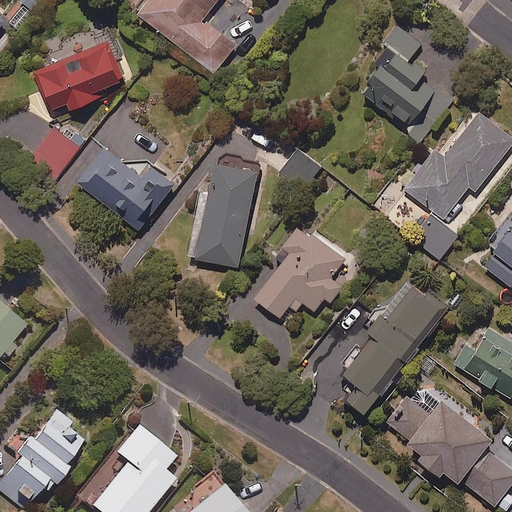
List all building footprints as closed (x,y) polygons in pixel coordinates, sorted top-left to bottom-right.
[(18,0),(24,4),(33,11),(42,1),(40,0),(18,0)] [(219,0),(146,0),(147,1),(138,13),(214,73),(237,45),(204,19),(219,0)] [(33,11),(24,4),(8,23),(20,33),(36,14),(33,11)] [(410,127),(442,89),(409,62),(424,45),(400,24),(375,53),(386,63),(365,88),(410,127)] [(123,80),(106,42),(37,72),(53,109),(67,103),(71,111),(98,99),(95,92),(123,80)] [(166,148),(121,111),(71,172),(110,205),(112,202),(142,226),(176,184),(153,165),(166,148)] [(511,145),(511,137),(480,112),(445,156),(437,150),(406,189),(445,220),(471,187),(476,192),(511,145)] [(80,146),(55,127),(27,163),(53,183),(80,146)] [(322,166),(296,148),(278,175),(303,192),(322,166)] [(259,171),(219,163),(213,194),(202,192),(196,222),(201,223),(193,258),(239,267),(259,171)] [(458,236),(435,218),(417,242),(440,260),(458,236)] [(347,258),(301,224),(277,256),(284,261),(256,298),(281,317),(290,305),(297,310),(303,302),(316,311),(325,298),(332,303),(342,289),(337,285),(331,280),(347,258)] [(511,230),(500,246),(484,265),(511,287),(511,230)] [(425,296),(408,279),(364,325),(377,338),(343,373),(356,385),(346,396),(364,414),(397,380),(388,371),(400,358),(407,364),(423,348),(420,345),(453,311),(431,290),(425,296)] [(0,356),(25,326),(0,306),(0,356)] [(511,341),(491,328),(477,350),(468,344),(455,364),(511,399),(511,341)] [(447,472),(461,482),(462,481),(502,511),(506,511),(511,504),(511,460),(490,444),(494,440),(443,401),(432,415),(408,396),(387,423),(411,441),(408,445),(421,455),(418,459),(443,478),(447,472)] [(54,485),(57,487),(69,470),(66,467),(83,442),(67,431),(73,422),(56,410),(34,441),(29,438),(14,455),(19,458),(0,482),(0,489),(26,509),(42,489),(48,493),(54,485)] [(175,458),(137,428),(116,454),(127,463),(92,507),(97,511),(148,511),(174,480),(164,471),(175,458)] [(243,511),(213,474),(190,492),(198,503),(187,511),(243,511)]
